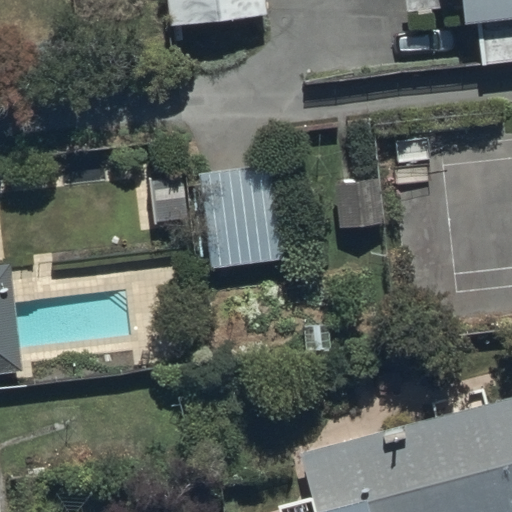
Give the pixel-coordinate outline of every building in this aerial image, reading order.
[(163,0),(167,41),(264,32),(261,0),(163,0)] [(511,0),(400,0),(401,2),(426,0),(456,0),(458,19),(474,18),(477,56),(511,52),(511,0)] [(285,174),(200,181),(210,279),(294,272),(285,174)] [(388,188),(334,190),(336,237),(390,235),(388,188)] [(0,360),(21,358),(12,252),(0,253),(0,360)] [(511,511),(511,389),(483,398),(476,374),(427,387),(433,412),(293,450),(310,511),(511,511)]
